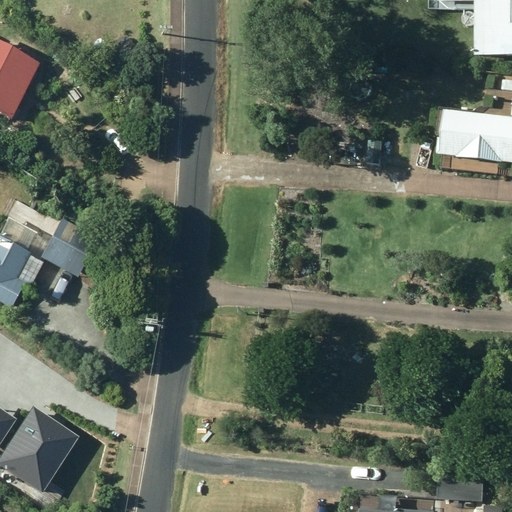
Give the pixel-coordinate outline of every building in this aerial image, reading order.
[(511,0),(474,0),(473,53),(511,53),(511,0)] [(41,60),(0,39),(0,109),(13,116),(41,60)] [(110,65),(107,89),(120,90),(123,67),(110,65)] [(511,116),(440,109),(436,153),(511,160),(511,116)] [(384,166),(386,143),(365,142),(364,165),(384,166)] [(88,248),(53,230),(37,260),(72,278),(88,248)] [(0,299),(12,306),(25,282),(16,277),(31,251),(0,234),(0,299)] [(436,497),(480,500),(481,478),(437,476),(436,497)]
